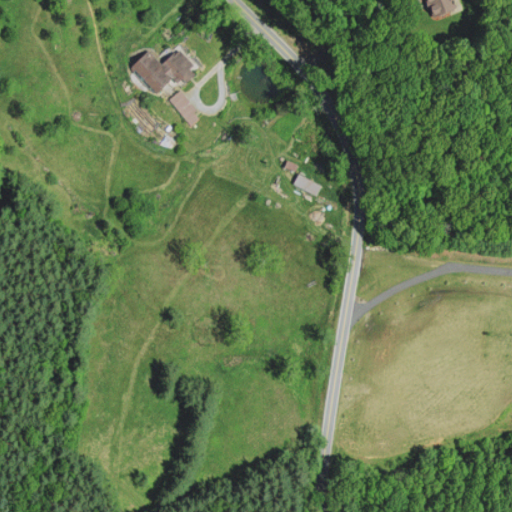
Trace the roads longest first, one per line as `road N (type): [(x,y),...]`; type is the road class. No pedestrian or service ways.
road 1 (residential): [(320,511),(357,243),(355,165),(313,79),(236,0)]
road 2 (residential): [(343,326),(397,285),(430,273),(456,265),(511,268)]
